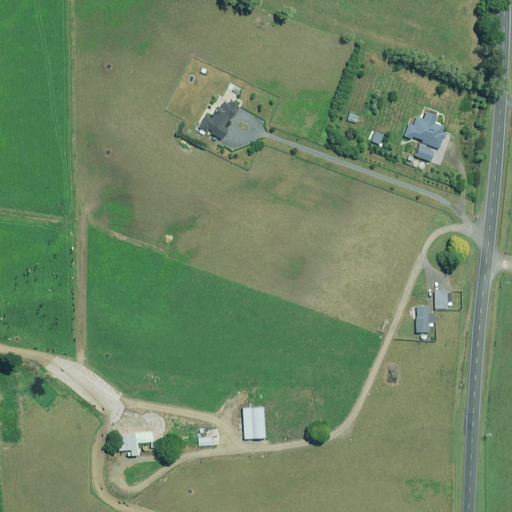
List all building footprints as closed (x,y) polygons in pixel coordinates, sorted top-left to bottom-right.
[(234,109),(236,105),(230,101),(228,105),(223,103),(220,109),(217,107),(211,120),(204,117),(197,132),(203,136),(205,133),(207,134),(208,132),(222,139),(227,129),(223,127),(227,120),(230,121),(236,109),(234,109)] [(426,145),(439,150),(445,134),(441,133),(444,127),(435,123),(438,114),(427,109),(423,120),(416,117),(413,126),(408,124),(404,137),(420,143),(414,156),(430,162),(433,152),(425,149),(426,145)] [(383,136),(376,133),(372,142),(380,145),(383,136)] [(223,142),(213,136),(210,140),(220,146),(223,142)] [(446,309),(446,292),(434,291),(434,309),(446,309)] [(426,336),(426,335),(425,334),(425,333),(427,333),(428,307),(416,307),(415,333),(420,333),(419,333),(419,334),(418,336),(418,337),(419,338),(420,339),(421,339),(422,339),(423,339),(424,339),(425,338),(426,337),(426,336)] [(265,438),(264,407),(247,408),(247,406),(242,406),(244,439),(265,438)] [(210,431),(210,437),(205,437),(205,429),(200,429),(200,433),(199,433),(199,438),(199,446),(213,446),(213,437),(218,437),(218,431),(210,431)] [(137,444),(150,443),(150,449),(155,449),(155,442),(153,442),(152,432),(116,435),(118,451),(126,451),(127,457),(138,456),(137,444)]
